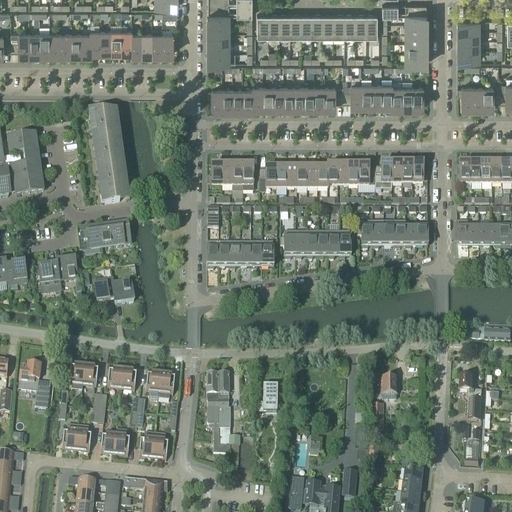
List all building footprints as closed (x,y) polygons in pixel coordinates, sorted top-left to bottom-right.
[(382,16),(405,16),(426,16),(426,6),(405,6),(405,13),(397,13),(397,6),(382,5),(382,16)] [(229,16),(252,16),(252,6),(208,6),(207,16),(229,16)] [(256,37),(268,37),(268,16),(264,16),(264,15),(256,15),(256,37)] [(268,37),(279,37),(279,15),(272,15),(272,16),(268,16),(268,37)] [(279,37),(289,37),(289,16),(285,16),(285,15),(279,15),(279,37)] [(289,37),(300,37),(300,15),(294,15),(294,16),(289,16),(289,37)] [(300,37),(311,37),(311,16),(307,16),(307,15),(300,15),(300,37)] [(311,37),(322,37),(322,15),(315,15),(315,16),(311,16),(311,37)] [(322,37),(333,37),(333,16),(328,16),(328,15),(322,15),(322,37)] [(333,37),(344,37),(344,15),(337,15),(337,16),(333,16),(333,37)] [(344,37),(355,37),(355,16),(350,16),(350,15),(344,15),(344,37)] [(355,37),(365,37),(365,15),(359,15),(359,16),(355,16),(355,37)] [(365,15),(365,37),(377,37),(377,15),(375,15),(375,16),(372,16),(372,15),(365,15)] [(207,24),(207,25),(229,25),(229,16),(207,16),(207,24)] [(405,16),(405,25),(427,25),(427,24),(426,24),(426,16),(405,16)] [(457,22),(457,32),(478,32),(478,22),(457,22),(457,21),(457,22)] [(207,34),(207,35),(229,35),(229,25),(207,25),(207,26),(208,34),(207,34)] [(405,25),(405,35),(427,35),(427,34),(426,34),(426,26),(427,26),(427,25),(405,25)] [(90,34),(80,34),(80,54),(90,54),(90,32),(90,34)] [(100,32),(90,32),(90,54),(91,54),(91,52),(100,52),(100,32)] [(110,32),(100,32),(100,52),(110,52),(110,32)] [(121,32),(110,32),(110,52),(121,52),(121,32)] [(131,32),(121,32),(121,52),(130,52),(130,54),(131,54),(131,32)] [(132,32),(131,32),(131,54),(141,54),(141,34),(132,34),(132,32)] [(457,32),(457,42),(478,42),(478,32),(457,32)] [(29,54),(29,34),(18,34),(10,34),(10,41),(10,53),(18,53),(18,54),(29,54)] [(39,34),(29,34),(29,54),(39,54),(39,34)] [(49,34),(39,34),(39,54),(49,54),(49,34)] [(59,34),(49,34),(49,54),(59,54),(59,34)] [(69,34),(59,34),(59,54),(69,54),(69,34)] [(80,34),(69,34),(69,54),(80,54),(80,34)] [(151,34),(141,34),(141,54),(151,54),(151,34)] [(161,34),(151,34),(151,54),(161,54),(161,34)] [(172,34),(161,34),(161,54),(172,54),(172,43),(177,43),(177,35),(172,35),(172,34)] [(207,43),(207,45),(229,45),(229,35),(207,35),(208,35),(208,43),(207,43)] [(405,35),(405,45),(427,45),(427,43),(426,43),(426,35),(427,35),(405,35)] [(0,36),(0,56),(2,57),(2,56),(3,56),(3,53),(10,53),(10,41),(3,41),(3,37),(2,37),(0,36)] [(457,42),(457,51),(478,51),(478,42),(457,42)] [(207,53),(207,54),(229,54),(229,45),(207,45),(208,45),(208,53),(207,53)] [(405,45),(405,54),(427,54),(427,53),(426,53),(426,45),(427,45),(405,45)] [(478,51),(457,51),(457,62),(457,61),(478,61),(478,51)] [(229,54),(207,54),(207,55),(208,55),(208,64),(229,64),(229,54)] [(427,54),(405,54),(405,64),(426,64),(426,55),(427,55),(427,54)] [(350,92),(342,92),(342,105),(350,105),(360,105),(360,85),(350,85),(350,92)] [(371,85),(360,85),(360,105),(371,105),(371,85)] [(381,85),(371,85),(371,105),(381,105),(381,85)] [(391,85),(381,85),(381,105),(391,105),(391,108),(391,85)] [(392,85),(391,85),(391,108),(401,108),(401,88),(392,88),(392,85)] [(505,93),(499,93),(499,105),(505,105),(511,105),(511,85),(505,85),(505,86),(505,93)] [(251,90),(242,90),(242,110),(252,110),(252,88),(251,88),(251,90)] [(263,88),(252,88),(252,110),(253,110),(253,108),(263,108),(263,88)] [(273,88),(263,88),(263,108),(273,108),(273,88)] [(283,88),(273,88),(273,108),(283,108),(283,88)] [(293,88),(283,88),(283,108),(293,108),(293,88)] [(303,88),(293,88),(293,108),(303,108),(303,88)] [(314,88),(303,88),(303,108),(314,108),(314,88)] [(324,88),(314,88),(314,108),(324,108),(324,88)] [(334,88),(324,88),(324,108),(334,108),(335,108),(335,105),(342,105),(342,92),(335,92),(335,88),(334,88)] [(411,88),(401,88),(401,108),(411,108),(411,88)] [(422,88),(411,88),(411,108),(422,108),(422,97),(427,97),(427,89),(422,89),(422,88)] [(461,108),(472,108),(472,88),(461,88),(461,89),(457,89),(457,97),(461,97),(461,108)] [(472,108),(482,108),(482,88),(472,88),(472,108)] [(482,88),(482,108),(492,108),(492,105),(499,105),(499,93),(492,93),(492,88),(482,88)] [(222,110),(222,90),(211,90),(211,91),(207,91),(207,99),(211,99),(211,110),(222,110)] [(232,90),(222,90),(222,110),(232,110),(232,90)] [(242,90),(232,90),(232,110),(242,110),(242,90)] [(91,114),(94,131),(115,128),(113,114),(91,114)] [(94,131),(96,145),(117,142),(115,128),(94,131)] [(0,199),(8,198),(8,193),(10,193),(9,184),(13,184),(14,195),(21,194),(22,196),(43,193),(35,138),(7,142),(9,156),(23,154),(24,167),(4,170),(0,139),(0,199)] [(96,145),(98,159),(119,156),(117,142),(96,145)] [(98,159),(100,172),(121,169),(119,156),(98,159)] [(380,169),(374,169),(374,181),(381,181),(381,185),(391,185),(391,165),(381,165),(381,166),(380,166),(380,169)] [(401,165),(391,165),(391,185),(401,185),(401,165)] [(411,165),(401,165),(401,185),(411,185),(411,165)] [(422,165),(411,165),(411,185),(422,185),(422,184),(427,184),(427,176),(422,176),(422,166),(422,165)] [(461,185),(472,185),(472,165),(461,165),(461,166),(461,176),(457,176),(457,184),(461,184),(461,185)] [(472,185),(482,185),(482,165),(472,165),(472,185)] [(482,185),(492,185),(492,165),(482,165),(482,185)] [(492,185),(502,185),(502,165),(492,165),(492,185)] [(502,185),(511,185),(511,165),(502,165),(502,185)] [(211,188),(222,188),(222,168),(211,168),(211,179),(207,179),(207,187),(211,187),(211,188)] [(222,188),(232,188),(232,168),(222,168),(222,188)] [(232,168),(232,188),(232,194),(242,194),(242,168),(232,168)] [(252,168),(242,168),(242,194),(253,194),(253,188),(253,183),(259,183),(259,171),(253,171),(253,168),(252,168)] [(326,170),(317,170),(317,190),(327,190),(327,168),(326,168),(326,170)] [(337,168),(327,168),(327,190),(328,190),(328,188),(337,188),(337,168)] [(347,168),(337,168),(337,188),(347,188),(347,168)] [(357,168),(347,168),(347,188),(357,188),(357,168)] [(368,168),(357,168),(357,188),(368,188),(368,181),(374,181),(374,169),(368,169),(368,168)] [(121,169),(100,172),(104,200),(100,200),(101,206),(119,203),(118,198),(125,197),(121,169)] [(265,171),(259,171),(259,183),(265,183),(265,190),(276,190),(276,170),(265,170),(265,171)] [(286,170),(276,170),(276,190),(286,190),(286,170)] [(296,170),(286,170),(286,190),(296,190),(296,170)] [(306,170),(296,170),(296,190),(306,190),(306,170)] [(317,170),(306,170),(306,190),(317,190),(317,170)] [(207,230),(217,230),(217,231),(218,231),(218,208),(207,208),(207,230)] [(372,252),(372,222),(372,229),(362,229),(362,228),(361,228),(361,229),(357,229),(357,238),(361,238),(361,252),(362,252),(362,251),(367,251),(368,248),(372,248),(372,252)] [(383,249),(383,222),(383,223),(372,223),(372,222),(372,252),(372,251),(377,251),(379,248),(382,248),(383,249)] [(393,252),(394,252),(394,222),(393,222),(393,223),(383,223),(383,222),(383,249),(383,248),(393,248),(393,252)] [(394,222),(394,252),(394,251),(399,251),(401,248),(404,248),(404,252),(405,252),(405,222),(404,222),(404,223),(394,223),(394,222)] [(405,222),(405,252),(405,251),(410,251),(411,248),(415,248),(415,249),(415,224),(415,225),(405,225),(405,222)] [(467,249),(468,249),(468,229),(468,222),(468,223),(457,223),(457,222),(457,249),(457,248),(467,248),(467,249)] [(416,224),(415,224),(415,249),(416,249),(416,248),(426,248),(426,249),(427,249),(427,228),(426,228),(426,229),(416,229),(416,224)] [(489,249),(489,224),(489,229),(479,229),(479,228),(479,249),(479,248),(489,248),(489,249)] [(500,252),(500,224),(500,225),(490,225),(490,224),(489,224),(489,249),(490,249),(490,248),(493,248),(495,251),(500,251),(500,252)] [(500,224),(500,252),(501,252),(501,248),(504,248),(506,251),(511,251),(511,252),(511,224),(511,225),(501,225),(501,224),(500,224)] [(127,225),(109,227),(112,249),(130,246),(127,225)] [(109,227),(98,229),(101,250),(112,249),(109,227)] [(478,249),(479,249),(479,228),(478,228),(478,229),(468,229),(468,249),(468,248),(478,248),(478,249)] [(101,250),(98,229),(79,232),(82,253),(101,250)] [(328,233),(327,233),(327,262),(328,262),(333,262),(334,259),(338,259),(338,262),(338,232),(338,233),(328,233)] [(339,232),(338,232),(338,262),(344,262),(345,259),(349,259),(349,248),(354,248),(354,240),(349,240),(349,232),(349,233),(339,233),(339,232)] [(295,262),(295,233),(285,233),(284,233),(284,240),(280,240),(280,248),(284,248),(284,262),(290,262),(291,258),(295,258),(295,262)] [(305,262),(306,262),(306,233),(296,233),(295,233),(295,262),(300,262),(302,258),(305,259),(305,262)] [(316,262),(317,262),(317,233),(316,233),(306,233),(306,262),(311,262),(313,258),(316,259),(316,262)] [(317,233),(317,262),(322,262),(324,259),(327,259),(327,262),(327,233),(317,233)] [(217,269),(218,269),(218,243),(207,243),(207,272),(212,272),(214,269),(217,269)] [(218,243),(218,269),(228,269),(228,272),(229,272),(229,243),(228,243),(218,243)] [(229,243),(229,272),(234,272),(236,269),(239,269),(240,243),(239,243),(229,243)] [(240,243),(239,269),(240,269),(250,269),(250,272),(250,243),(240,243)] [(251,243),(250,243),(250,272),(256,272),(257,269),(261,269),(261,243),(251,243)] [(261,243),(261,269),(272,269),(272,259),(276,259),(276,250),(272,250),(272,243),(261,243)] [(74,260),(56,262),(60,293),(59,284),(77,281),(74,260)] [(5,262),(5,263),(8,288),(26,285),(24,264),(6,267),(5,262)] [(60,293),(56,262),(55,262),(56,267),(38,269),(42,295),(60,293)] [(8,288),(5,263),(0,263),(0,284),(7,284),(8,288)] [(115,306),(111,281),(93,284),(96,305),(114,302),(115,306)] [(112,281),(111,281),(115,306),(133,304),(130,283),(113,285),(112,281)] [(511,333),(486,332),(486,333),(467,332),(467,340),(485,341),(485,342),(510,343),(511,333)] [(21,368),(18,390),(36,393),(34,409),(46,410),(50,385),(38,383),(40,367),(27,365),(27,369),(21,368)] [(71,391),(81,392),(84,366),(71,365),(68,386),(71,386),(71,391)] [(84,366),(81,392),(82,392),(82,387),(95,389),(98,368),(84,366)] [(107,390),(120,391),(122,370),(109,369),(107,390)] [(122,370),(120,391),(134,393),(136,372),(122,370)] [(148,399),(158,400),(161,374),(147,373),(145,394),(148,394),(148,399)] [(161,374),(158,400),(169,401),(169,396),(172,397),(174,376),(161,374)] [(218,425),(218,411),(217,411),(217,375),(206,375),(206,399),(207,399),(207,425),(218,425)] [(217,411),(218,411),(218,410),(219,410),(218,430),(230,430),(230,410),(227,410),(227,401),(228,401),(228,395),(228,375),(217,375),(217,411)] [(460,377),(460,392),(467,392),(467,400),(469,400),(468,422),(480,422),(482,392),(473,391),(474,384),(473,384),(473,377),(467,377),(468,376),(462,376),(462,377),(460,377)] [(381,379),(381,395),(375,395),(375,402),(394,402),(394,397),(395,397),(395,394),(397,393),(397,390),(395,389),(395,379),(393,379),(392,378),(389,378),(388,379),(381,379)] [(256,404),(256,414),(276,415),(277,387),(263,387),(262,404),(256,404)] [(0,395),(0,413),(9,414),(11,394),(0,393),(0,395)] [(383,407),(369,407),(369,415),(370,415),(370,433),(376,433),(376,437),(382,437),(382,433),(383,407)] [(62,451),(75,453),(78,427),(67,426),(67,431),(64,431),(62,451)] [(78,427),(75,453),(89,454),(91,433),(88,433),(88,428),(78,427)] [(100,455),(113,457),(116,431),(115,436),(102,434),(100,455)] [(116,431),(113,457),(127,458),(129,437),(126,437),(127,432),(116,431)] [(138,459),(152,461),(154,435),(144,434),(143,439),(140,438),(138,459)] [(154,435),(152,461),(165,462),(167,441),(164,441),(165,436),(154,435)] [(219,436),(214,436),(213,448),(213,455),(226,455),(226,447),(219,447),(219,442),(218,441),(219,436)] [(357,449),(365,449),(366,439),(358,438),(357,449)] [(368,458),(378,458),(379,442),(370,441),(368,458)] [(0,466),(12,467),(13,461),(23,462),(23,455),(0,453),(0,466)] [(403,454),(401,467),(413,468),(415,455),(403,454)] [(0,466),(0,479),(21,481),(21,474),(11,473),(12,467),(0,466)] [(371,471),(370,478),(377,479),(379,479),(380,470),(371,471)] [(404,471),(403,482),(421,484),(423,473),(423,472),(404,470),(404,471)] [(307,485),(306,496),(305,506),(317,507),(324,508),(324,511),(336,511),(337,497),(353,498),(356,473),(344,472),(342,491),(318,489),(319,486),(307,485)] [(302,511),(303,479),(290,478),(288,511),(302,511)] [(0,491),(9,492),(10,487),(20,488),(21,481),(0,479),(0,491)] [(78,487),(77,493),(95,495),(96,486),(106,487),(105,496),(119,497),(120,484),(69,479),(67,486),(78,487)] [(144,492),(143,502),(162,503),(163,494),(167,494),(166,483),(125,479),(122,490),(144,492)] [(403,482),(401,493),(420,495),(421,484),(403,482)] [(0,491),(0,504),(18,506),(19,499),(9,498),(9,492),(0,491)] [(77,493),(76,505),(117,510),(119,497),(105,496),(104,505),(94,504),(95,495),(77,493)] [(401,493),(400,505),(419,507),(420,495),(401,493)] [(143,502),(142,511),(143,511),(160,511),(162,503),(143,502)] [(467,503),(465,511),(484,511),(486,505),(486,504),(467,502),(466,503),(467,503)]
